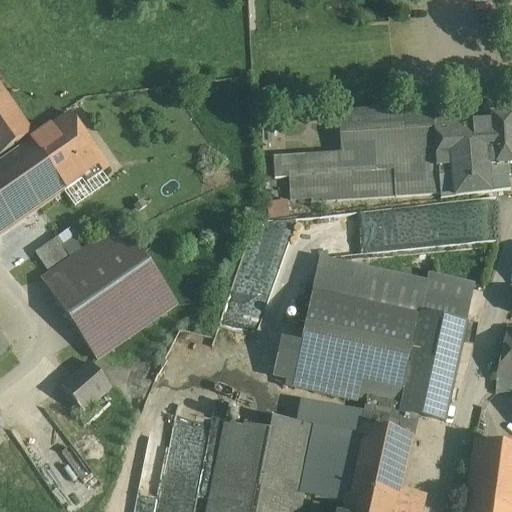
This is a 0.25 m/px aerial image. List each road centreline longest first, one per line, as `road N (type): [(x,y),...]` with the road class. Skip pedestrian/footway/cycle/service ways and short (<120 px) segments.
road 1 (unclassified): [(511,242),(443,511)]
road 2 (unclassified): [(0,277),(35,338),(29,368),(0,389)]
